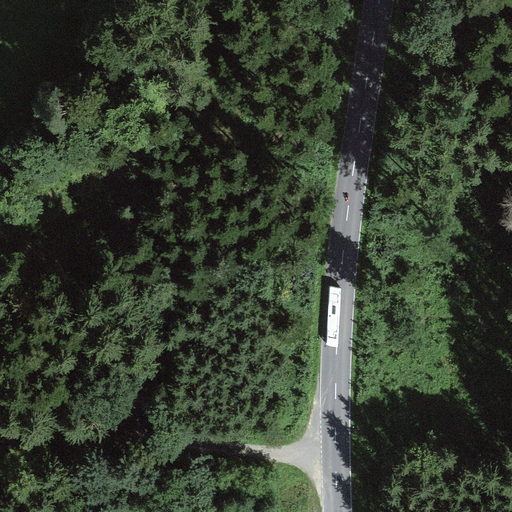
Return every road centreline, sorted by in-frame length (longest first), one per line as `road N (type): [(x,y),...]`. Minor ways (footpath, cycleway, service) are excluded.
road 1 (tertiary): [(337,511),(339,298),(380,0)]
road 2 (track): [(335,455),(263,454),(0,416)]
